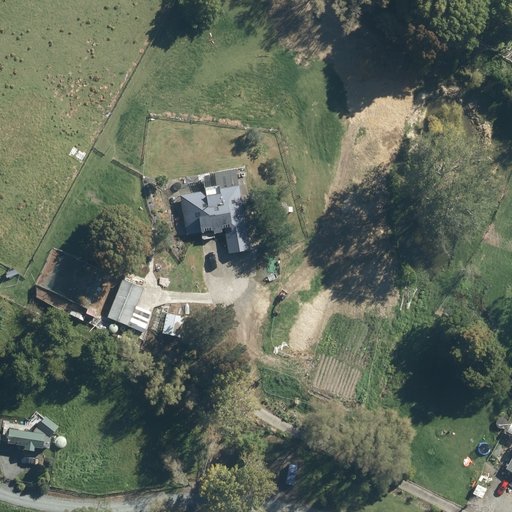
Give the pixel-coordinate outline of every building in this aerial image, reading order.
[(179,196),(187,243),(215,239),(214,235),(225,233),(228,255),(249,252),(238,186),(219,190),(218,185),(202,188),(203,192),(179,196)] [(127,326),(141,288),(120,280),(107,318),(127,326)] [(159,330),(163,312),(155,310),(151,328),(159,330)] [(184,317),(166,314),(163,335),(181,337),(184,317)] [(23,450),(34,451),(34,447),(49,448),(50,434),(57,426),(44,416),(33,426),(2,424),(1,444),(23,445),(23,450)]
